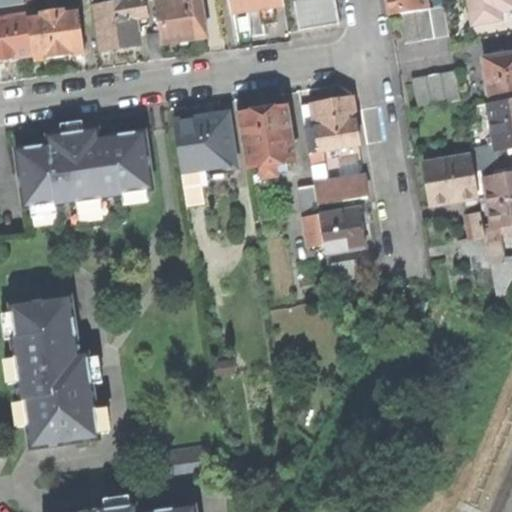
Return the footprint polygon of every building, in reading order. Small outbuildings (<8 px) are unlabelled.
[(0,0),(0,8),(25,5),(24,0),(0,0)] [(35,0),(24,0),(25,5),(27,15),(38,14),(35,0)] [(95,6),(101,51),(121,48),(139,46),(137,28),(148,26),(144,0),(140,0),(105,5),(95,6)] [(173,0),(155,3),(160,34),(162,45),(185,41),(207,38),(201,0),(173,0)] [(229,0),(231,14),(240,12),(247,11),(275,8),(273,0),(229,0)] [(306,0),(294,2),(299,31),(340,24),(335,0),(306,0)] [(386,0),(390,16),(400,14),(428,9),(426,0),(386,0)] [(511,0),(468,0),(473,26),(501,21),(500,12),(511,9),(511,0)] [(450,36),(445,6),(428,9),(400,14),(405,44),(450,36)] [(33,55),(34,61),(60,57),(84,54),(78,8),(38,14),(27,15),(33,55)] [(247,11),(250,36),(265,34),(264,25),(277,23),(275,8),(247,11)] [(33,55),(27,15),(0,19),(0,60),(13,58),(33,55)] [(150,60),(164,58),(162,45),(160,34),(146,36),(150,60)] [(492,103),(511,100),(511,54),(484,59),(492,103)] [(412,78),(417,108),(462,100),(456,70),(412,78)] [(316,129),(320,153),(323,152),(360,146),(356,121),(352,98),(312,105),(316,129)] [(511,148),(511,100),(492,103),(489,104),(495,138),(496,144),(497,151),(511,148)] [(238,116),(247,170),(262,167),(264,180),(278,177),(277,165),(296,162),(288,108),(263,112),(238,116)] [(200,172),(234,167),(226,117),(201,121),(175,125),(182,175),(200,172)] [(305,131),(309,154),(320,153),(316,129),(305,131)] [(17,151),(25,209),(56,205),(60,233),(127,224),(123,195),(154,191),(146,133),(100,139),(99,130),(71,134),(49,138),(50,146),(17,151)] [(473,159),(498,155),(497,151),(496,144),(490,145),(471,149),(472,156),(473,159)] [(511,148),(497,151),(498,155),(500,168),(511,165),(511,161),(511,154),(511,153),(511,148)] [(320,153),(309,154),(311,164),(325,161),(323,152),(320,153)] [(473,159),(475,172),(484,171),(500,168),(498,155),(473,159)] [(463,200),(479,197),(479,195),(475,172),(473,159),(472,156),(424,165),(428,186),(432,205),(463,200)] [(494,172),(495,179),(508,177),(506,169),(494,172)] [(484,171),(475,172),(479,195),(488,193),(486,180),(484,171)] [(200,172),(182,175),(187,206),(205,204),(200,172)] [(488,193),(494,227),(501,226),(511,224),(511,175),(508,177),(495,179),(486,180),(488,193)] [(315,186),(318,206),(368,197),(365,177),(315,186)] [(305,219),(320,216),(318,206),(315,186),(299,189),(304,219),(305,219)] [(463,200),(470,239),(486,236),(479,197),(463,200)] [(325,245),(327,255),(366,248),(363,229),(359,209),(320,216),(325,245)] [(310,248),(325,245),(320,216),(305,219),(310,248)] [(511,224),(501,226),(503,235),(511,233),(511,224)] [(489,252),(491,265),(503,262),(498,234),(486,236),(489,252)] [(470,239),(458,241),(460,257),(472,255),(489,252),(486,236),(470,239)] [(491,265),(489,252),(472,255),(475,272),(492,269),(491,265)] [(328,265),(331,282),(361,276),(358,260),(328,265)] [(504,266),(503,262),(491,265),(492,269),(494,283),(507,281),(504,266)] [(507,281),(494,283),(497,300),(510,298),(507,281)] [(25,401),(32,450),(100,440),(88,354),(79,356),(71,298),(11,306),(16,339),(13,339),(18,375),(22,402),(25,401)] [(155,455),(159,483),(213,475),(210,448),(155,455)]
